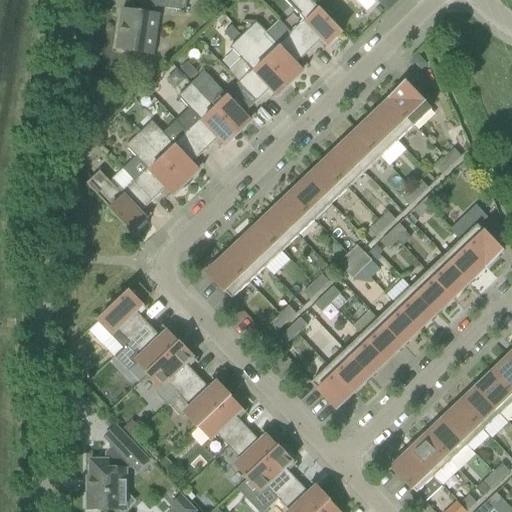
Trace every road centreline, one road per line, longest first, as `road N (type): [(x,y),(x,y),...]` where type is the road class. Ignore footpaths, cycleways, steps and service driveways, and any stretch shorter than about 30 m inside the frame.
road 1 (residential): [(339,465),(169,285),(165,267),(171,250),(439,0)]
road 2 (unclassified): [(41,511),(44,241),(70,0)]
road 3 (residential): [(339,465),(511,305)]
